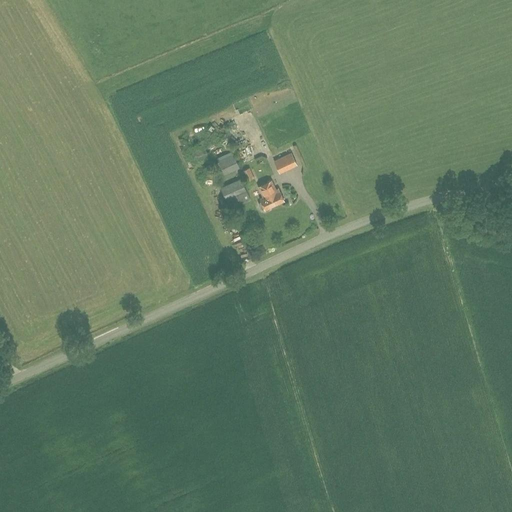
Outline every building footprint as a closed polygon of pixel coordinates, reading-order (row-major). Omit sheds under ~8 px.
[(195,158),(207,154),(203,144),(191,148),(195,158)] [(224,175),(239,168),(232,151),(216,158),(224,175)] [(279,174),(297,166),(291,153),(273,160),(279,174)] [(246,182),(254,178),(250,168),(241,172),(246,182)] [(230,209),(250,201),(240,179),(220,187),(230,209)] [(276,190),(271,181),(257,187),(262,197),(259,198),(261,203),(260,204),(259,206),(261,209),(263,210),(264,209),(264,210),(284,201),(278,189),(276,190)]
